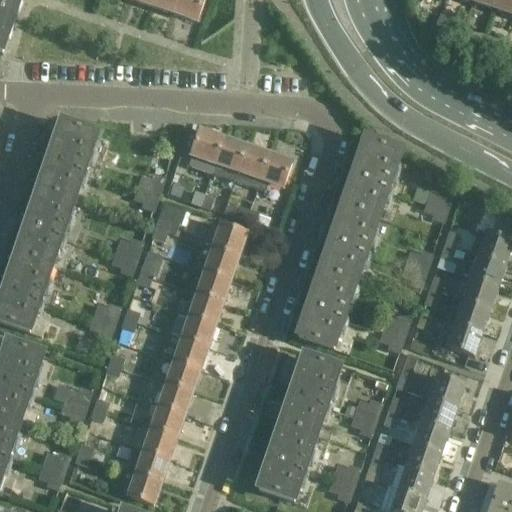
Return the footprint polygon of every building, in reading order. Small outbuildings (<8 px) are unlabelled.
[(20,6),(21,0),(0,0),(0,57),(2,58),(7,42),(9,43),(14,27),(13,26),(15,21),(16,22),(21,6),(20,6)] [(154,0),(129,0),(128,2),(151,10),(154,0)] [(179,0),(154,0),(151,10),(174,18),(179,0)] [(179,0),(174,18),(197,26),(205,1),(204,1),(204,0),(179,0)] [(472,0),(471,5),(494,13),(498,0),(472,0)] [(511,0),(498,0),(494,13),(511,18),(511,0)] [(40,193),(75,205),(97,140),(62,128),(40,193)] [(211,178),(223,144),(200,136),(189,170),(211,178)] [(245,151),(223,144),(211,178),(234,185),(245,151)] [(378,223),(383,208),(401,157),(366,145),(343,211),(378,223)] [(268,159),(245,151),(234,185),(256,193),(268,159)] [(268,159),(256,193),(266,196),(268,187),(283,191),(291,167),(268,159)] [(155,217),(166,182),(153,177),(152,182),(142,178),(133,205),(144,208),(142,212),(155,217)] [(445,228),(457,194),(444,189),(443,193),(433,190),(423,216),(433,220),(432,223),(445,228)] [(52,271),(75,205),(40,193),(17,259),(52,271)] [(195,194),(191,208),(199,211),(204,197),(195,194)] [(211,215),(215,201),(204,197),(199,211),(211,215)] [(228,205),(223,218),(245,226),(250,213),(228,205)] [(191,215),(164,206),(155,233),(168,238),(168,237),(176,240),(180,228),(186,230),(191,215)] [(356,288),(361,273),(378,223),(343,211),(321,276),(356,288)] [(255,230),(260,217),(250,213),(245,226),(255,230)] [(213,254),(238,262),(246,238),(221,230),(213,254)] [(152,242),(165,247),(168,238),(155,233),(152,242)] [(460,238),(449,234),(444,249),(455,253),(460,238)] [(478,261),(504,270),(511,248),(511,246),(486,237),(478,261)] [(133,282),(145,247),(132,242),(131,246),(120,243),(112,269),(121,272),(120,277),(133,282)] [(439,263),(450,267),(455,253),(444,249),(439,263)] [(213,254),(205,276),(230,285),(238,262),(213,254)] [(422,293),(434,259),(421,254),(420,258),(410,255),(401,281),(410,285),(409,289),(422,293)] [(163,260),(147,255),(139,279),(153,283),(156,273),(158,274),(163,260)] [(17,259),(0,310),(0,327),(30,337),(52,271),(17,259)] [(478,261),(471,284),(497,293),(504,270),(478,261)] [(205,276),(198,299),(222,307),(230,285),(205,276)] [(356,288),(321,276),(299,342),(333,354),(356,288)] [(136,288),(150,292),(153,283),(139,279),(136,288)] [(445,283),(434,279),(429,295),(440,299),(445,283)] [(471,284),(463,307),(489,315),(497,293),(471,284)] [(424,308),(435,312),(440,299),(429,295),(424,308)] [(198,299),(190,321),(215,330),(222,307),(198,299)] [(143,303),(132,300),(124,324),(137,328),(141,317),(138,316),(143,303)] [(481,338),(489,315),(463,307),(455,329),(481,338)] [(111,347),(123,312),(110,308),(108,312),(98,308),(89,334),(100,338),(98,343),(111,347)] [(388,320),(379,346),(389,349),(387,354),(401,358),(412,323),(400,319),(398,324),(388,320)] [(190,321),(182,344),(207,352),(215,330),(190,321)] [(133,337),(134,337),(137,328),(124,324),(121,333),(122,333),(118,345),(129,348),(133,337)] [(481,338),(455,329),(447,353),(473,362),(481,338)] [(413,342),(410,352),(427,358),(431,348),(413,342)] [(182,344),(175,366),(199,375),(207,352),(182,344)] [(0,371),(0,419),(20,426),(43,360),(8,349),(0,371)] [(402,377),(401,377),(395,393),(407,396),(412,381),(411,381),(418,360),(408,357),(402,377)] [(125,362),(112,358),(109,368),(122,373),(125,362)] [(282,429),(316,441),(339,374),(304,363),(282,429)] [(192,397),(199,375),(175,366),(167,389),(192,397)] [(105,378),(119,382),(122,373),(109,368),(105,378)] [(423,402),(456,413),(463,390),(438,381),(430,403),(423,401),(423,402)] [(184,419),(192,397),(167,389),(160,411),(184,419)] [(98,402),(118,409),(122,397),(108,393),(108,392),(102,390),(98,402)] [(82,431),(93,396),(81,391),(79,395),(69,392),(60,418),(71,421),(69,427),(82,431)] [(395,393),(388,414),(400,418),(407,396),(395,393)] [(448,436),(456,413),(423,402),(420,411),(427,413),(422,426),(448,436)] [(110,407),(97,403),(93,414),(107,418),(110,407)] [(372,443),(384,408),(371,403),(369,407),(360,404),(351,430),(361,433),(359,438),(372,443)] [(176,442),(184,419),(160,411),(155,424),(145,421),(142,430),(152,433),(152,434),(176,442)] [(90,422),(104,427),(107,418),(93,414),(90,422)] [(383,428),(395,432),(400,418),(388,414),(383,428)] [(0,486),(20,426),(0,419),(0,486)] [(422,426),(414,449),(440,458),(448,436),(422,426)] [(316,441),(282,429),(259,494),(294,506),(316,441)] [(169,464),(176,442),(152,434),(144,456),(169,464)] [(389,449),(377,445),(372,460),(384,464),(389,449)] [(95,452),(81,448),(78,458),(91,462),(95,452)] [(414,449),(406,472),(432,481),(440,458),(414,449)] [(60,496),(72,461),(59,456),(57,460),(48,457),(39,484),(49,487),(47,492),(60,496)] [(161,487),(169,464),(144,456),(137,478),(161,487)] [(75,468),(88,472),(91,462),(78,458),(75,468)] [(368,474),(379,477),(384,464),(372,460),(368,474)] [(350,508),(361,472),(349,468),(348,472),(337,469),(329,495),(339,498),(337,503),(350,508)] [(424,504),(432,481),(406,472),(396,469),(388,491),(424,504)] [(161,487),(137,478),(129,501),(153,510),(161,487)] [(509,511),(511,506),(511,492),(498,488),(489,511),(509,511)] [(421,511),(424,504),(388,491),(381,511),(421,511)] [(380,511),(385,502),(362,493),(358,505),(376,511),(380,511)]
